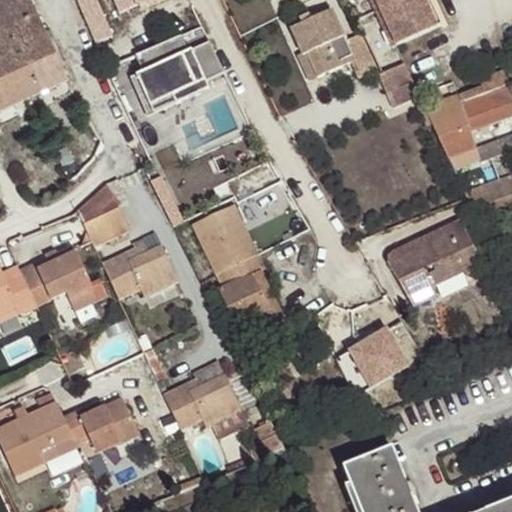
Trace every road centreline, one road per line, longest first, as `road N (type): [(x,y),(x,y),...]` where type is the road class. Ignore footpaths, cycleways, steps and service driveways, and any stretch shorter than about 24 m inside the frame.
road 1 (residential): [(0,232),(68,203),(124,161),(53,0)]
road 2 (residential): [(323,231),(208,0)]
